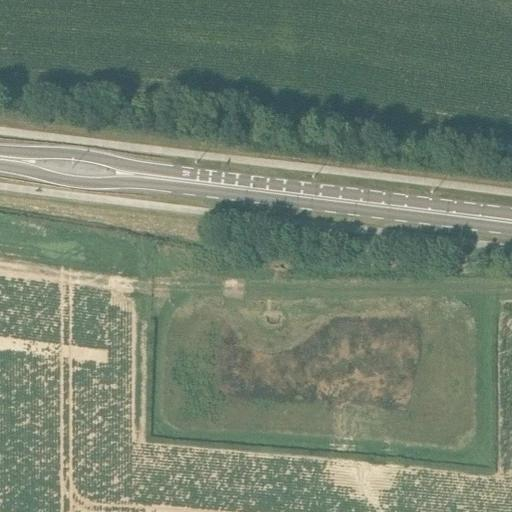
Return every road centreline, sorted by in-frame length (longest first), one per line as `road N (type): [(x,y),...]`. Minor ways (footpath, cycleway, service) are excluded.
road 1 (track): [(0,262),(151,287),(511,290)]
road 2 (primary): [(511,221),(135,175)]
road 3 (primary): [(16,160),(82,183),(135,175)]
road 4 (primary): [(135,175),(76,153),(16,160)]
